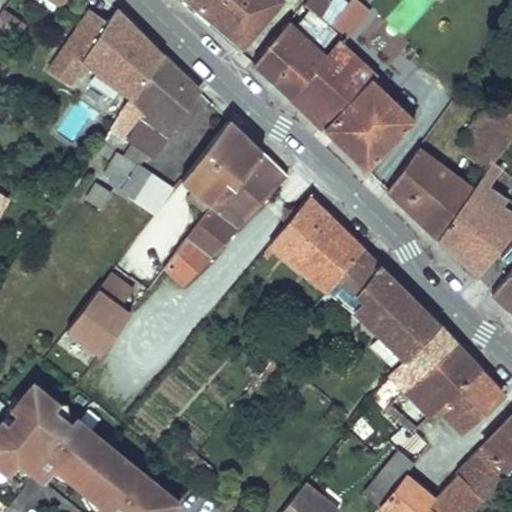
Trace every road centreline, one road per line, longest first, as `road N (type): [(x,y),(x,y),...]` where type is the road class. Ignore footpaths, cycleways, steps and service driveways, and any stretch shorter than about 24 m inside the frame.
road 1 (secondary): [(142,0),(396,234),(421,275),(470,323),(511,352)]
road 2 (unknown): [(358,198),(436,105)]
